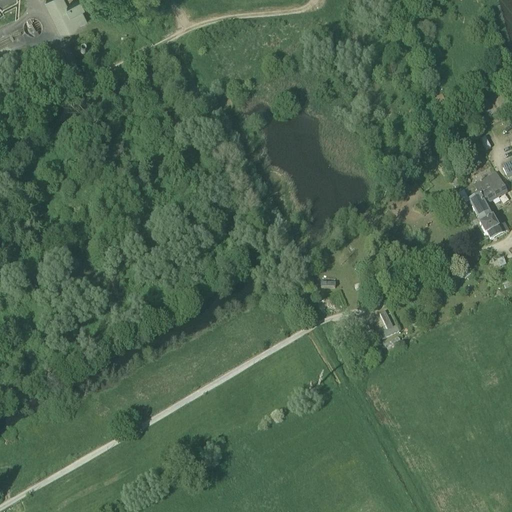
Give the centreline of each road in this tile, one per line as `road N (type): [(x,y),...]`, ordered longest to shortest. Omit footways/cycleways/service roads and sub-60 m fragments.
road 1 (track): [(76,86),(182,33),(167,0)]
road 2 (track): [(182,33),(220,17),(300,10),(317,0)]
